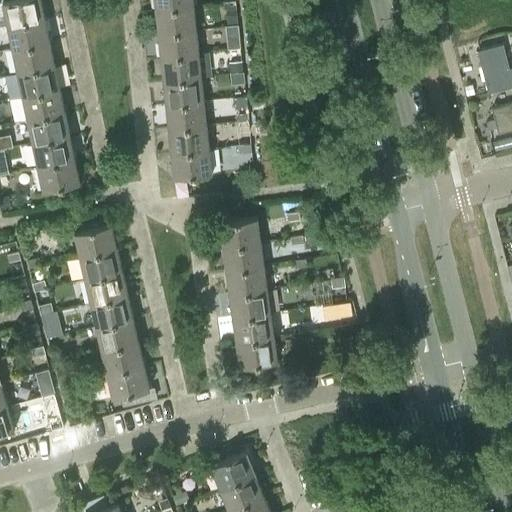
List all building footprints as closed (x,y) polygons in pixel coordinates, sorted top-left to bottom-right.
[(2,0),(8,24),(45,16),(41,0),(2,0)] [(236,8),(235,0),(227,0),(223,0),(224,9),(236,8)] [(193,3),(156,7),(158,31),(196,27),(193,3)] [(45,16),(8,24),(13,47),(50,39),(45,16)] [(196,27),(158,31),(161,55),(199,51),(196,27)] [(240,35),(227,37),(228,48),(241,47),(242,47),(240,35)] [(50,39),(13,47),(18,71),(55,63),(50,39)] [(488,92),(511,86),(511,85),(511,66),(509,67),(503,43),(477,49),(488,92)] [(199,51),(161,55),(164,79),(201,75),(199,51)] [(55,63),(18,71),(23,94),(60,86),(55,63)] [(244,79),(243,71),(231,72),(232,81),(244,79)] [(201,75),(164,79),(166,103),(204,99),(201,75)] [(498,132),(511,128),(511,85),(511,86),(511,85),(511,101),(491,107),(495,119),(496,126),(498,132)] [(60,86),(23,94),(28,118),(65,110),(60,86)] [(246,103),(246,95),(233,96),(234,105),(246,103)] [(204,99),(166,103),(169,127),(206,123),(204,99)] [(65,110),(28,118),(33,141),(70,133),(65,110)] [(249,127),(248,119),(236,120),(237,129),(249,127)] [(495,119),(486,121),(488,128),(496,126),(495,119)] [(206,123),(169,127),(171,151),(209,147),(206,123)] [(70,133),(33,141),(38,165),(75,157),(70,133)] [(511,141),(511,137),(493,141),(495,149),(511,144),(511,141)] [(252,151),(251,143),(239,144),(239,153),(252,151)] [(209,147),(171,151),(174,176),(211,172),(209,147)] [(75,157),(38,165),(43,189),(80,181),(75,157)] [(300,218),(299,210),(287,212),(288,220),(300,218)] [(219,221),(223,245),(260,240),(257,215),(219,221)] [(74,231),(80,254),(117,246),(111,222),(74,231)] [(303,243),(302,234),(290,236),(291,245),(303,243)] [(260,240),(223,245),(226,269),(264,263),(260,240)] [(117,246),(80,254),(85,278),(122,269),(117,246)] [(9,262),(21,259),(18,251),(7,254),(9,262)] [(38,255),(26,258),(29,267),(40,263),(38,255)] [(307,266),(305,258),(293,259),(295,268),(307,266)] [(264,263),(226,269),(230,292),(267,287),(264,263)] [(122,269),(85,278),(91,301),(128,292),(122,269)] [(27,283),(25,275),(13,278),(15,286),(27,283)] [(44,278),(32,282),(35,290),(46,287),(44,278)] [(267,287),(230,292),(233,316),(270,311),(267,287)] [(128,292),(91,301),(96,325),(133,316),(128,292)] [(33,306),(31,298),(19,301),(21,309),(33,306)] [(50,302),(38,305),(41,313),(52,310),(50,302)] [(41,313),(40,313),(46,337),(61,333),(55,310),(52,310),(41,313)] [(270,311),(233,316),(236,340),(274,335),(270,311)] [(133,316),(96,325),(102,348),(138,339),(133,316)] [(39,329),(37,321),(25,324),(28,333),(39,329)] [(274,335),(236,340),(240,365),(277,360),(274,335)] [(138,339),(102,348),(107,372),(144,363),(138,339)] [(45,353),(43,344),(31,348),(34,356),(45,353)] [(62,348),(51,351),(53,359),(64,356),(62,348)] [(144,363),(107,372),(113,396),(121,394),(150,387),(144,363)] [(51,376),(49,368),(38,371),(40,380),(51,376)] [(68,371),(57,375),(59,383),(71,380),(68,371)] [(150,387),(121,394),(123,405),(155,397),(153,386),(150,387)] [(46,402),(57,399),(55,391),(43,394),(46,402)] [(12,403),(17,423),(28,421),(24,400),(12,403)] [(7,404),(0,406),(0,432),(14,428),(7,404)] [(246,449),(211,463),(220,486),(255,472),(246,449)] [(255,472),(220,486),(229,509),(264,495),(255,472)] [(184,492),(173,497),(176,504),(188,500),(184,492)] [(271,511),(264,495),(229,509),(230,511),(271,511)] [(89,511),(122,511),(117,501),(89,511)]
